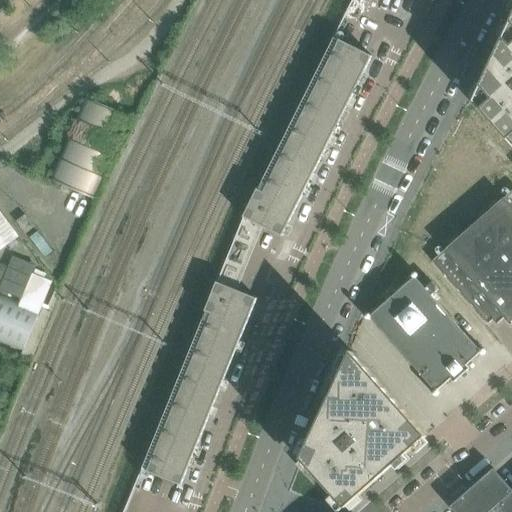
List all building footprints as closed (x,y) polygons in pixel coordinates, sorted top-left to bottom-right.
[(511,19),(473,103),(511,146),(511,19)] [(333,38),(243,218),(244,219),(282,238),(372,58),(333,38)] [(129,119),(84,99),(49,180),(94,199),(129,119)] [(511,191),(432,262),(488,325),(492,321),(496,325),(504,319),(510,326),(511,324),(511,191)] [(34,228),(25,216),(16,222),(26,234),(34,228)] [(13,257),(0,288),(0,290),(21,300),(35,266),(13,257)] [(369,320),(371,319),(434,391),(432,392),(432,395),(434,397),(436,397),(438,395),(438,393),(437,391),(450,379),(454,383),(469,369),(466,366),(479,354),(481,356),(483,356),(485,354),(485,352),(483,350),(481,350),(479,351),(431,296),(438,290),(432,283),(424,289),(416,279),(417,278),(417,275),(416,273),(413,273),(412,275),(411,277),(413,279),(371,316),(369,314),(367,314),(365,316),(365,318),(366,320),(369,320)] [(216,283),(141,470),(181,486),(256,299),(218,284),(216,283)] [(31,361),(60,293),(55,291),(47,310),(40,307),(39,311),(0,295),(0,343),(23,353),(21,357),(29,360),(31,361)] [(346,508),(426,437),(352,353),(348,361),(302,459),(346,508)] [(511,511),(511,490),(511,491),(498,475),(489,483),(484,478),(485,478),(484,477),(458,500),(459,501),(460,500),(464,505),(456,511),(511,511)]
